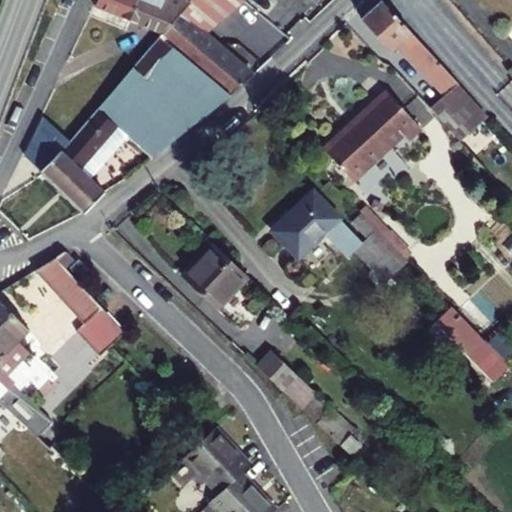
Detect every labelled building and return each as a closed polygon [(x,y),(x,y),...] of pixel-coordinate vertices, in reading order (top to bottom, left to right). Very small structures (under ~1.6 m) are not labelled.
[(96,0),(94,6),(129,20),(136,0),(96,0)] [(136,0),(129,20),(162,32),(189,0),(136,0)] [(159,35),(229,94),(251,75),(203,34),(244,1),(242,0),(189,0),(162,32),(159,35)] [(429,109),(447,128),(474,102),(381,2),(360,20),(389,51),(396,45),(444,95),(431,106),(429,109)] [(96,108),(117,126),(132,109),(170,142),(229,94),(159,35),(96,108)] [(418,129),(385,93),(323,150),(351,180),(400,134),(406,140),(418,129)] [(474,102),(447,128),(461,143),(485,121),(478,112),(480,109),(474,102)] [(80,168),(117,126),(96,108),(69,139),(41,171),(82,211),(104,191),(80,168)] [(41,171),(69,139),(42,117),(24,156),(41,171)] [(359,242),(311,191),(269,230),(296,257),(323,233),(346,257),(353,250),(383,281),(405,261),(358,212),(351,220),(365,235),(359,242)] [(245,275),(211,243),(181,276),(215,308),(245,275)] [(55,257),(64,267),(72,262),(65,256),(67,254),(65,251),(55,257)] [(55,257),(32,271),(80,325),(72,332),(95,358),(122,332),(64,267),(55,257)] [(92,273),(79,260),(70,268),(83,282),(92,273)] [(0,303),(0,402),(19,422),(35,437),(49,425),(16,391),(3,377),(19,362),(27,355),(15,343),(27,332),(0,303)] [(477,335),(449,306),(435,321),(462,349),(477,335)] [(350,427),(268,349),(253,365),(303,411),(358,463),(367,453),(346,432),(350,427)] [(32,376),(19,362),(3,377),(16,391),(32,376)] [(19,422),(0,402),(0,438),(1,440),(19,422)] [(217,493),(238,473),(248,464),(213,428),(199,441),(183,456),(217,493)] [(238,473),(217,493),(208,501),(218,511),(269,511),(273,509),(238,473)]
